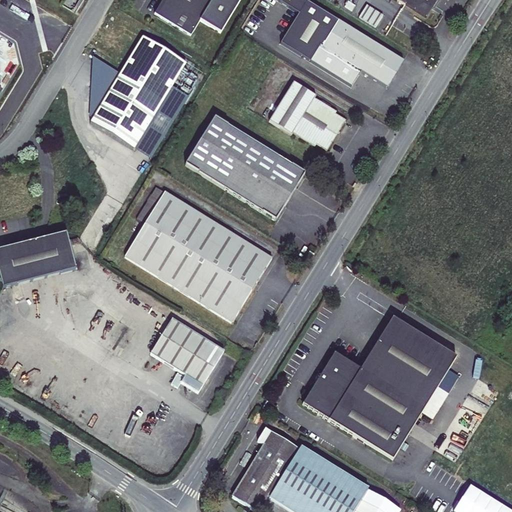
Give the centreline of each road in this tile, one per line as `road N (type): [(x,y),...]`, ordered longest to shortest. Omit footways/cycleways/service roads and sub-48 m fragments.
road 1 (unclassified): [(173,511),(490,0)]
road 2 (tertiary): [(0,406),(169,511)]
road 3 (residential): [(104,0),(24,132),(0,157)]
